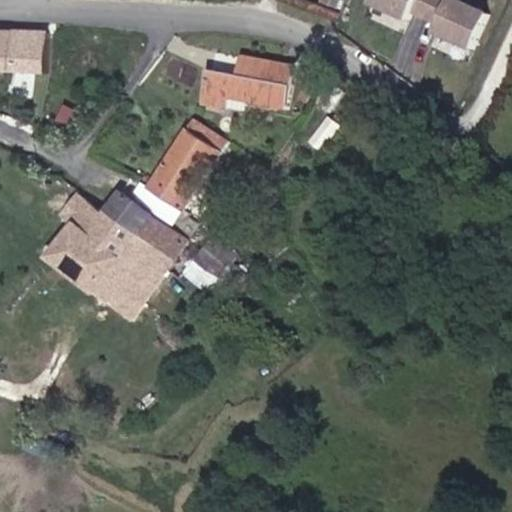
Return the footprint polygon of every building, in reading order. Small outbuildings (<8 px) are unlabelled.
[(493,16),(455,0),(375,0),(373,5),(412,22),(415,14),(442,26),(439,34),(477,51),(493,16)] [(0,71),(15,73),(18,33),(0,32),(0,71)] [(51,75),(53,34),(18,33),(15,73),(51,75)] [(121,82),(146,40),(71,35),(67,76),(121,82)] [(289,109),(296,68),(245,58),(241,76),(213,71),(207,104),(229,108),(231,98),(289,109)] [(308,103),(319,85),(310,79),(300,97),(308,103)] [(331,113),(346,93),(332,82),(317,103),(331,113)] [(187,213),(232,143),(197,121),(153,190),(187,213)] [(25,229),(36,206),(8,193),(9,191),(0,186),(0,224),(3,218),(25,229)] [(140,232),(154,214),(123,193),(110,210),(140,232)] [(133,321),(190,240),(170,226),(156,243),(140,232),(110,210),(107,215),(82,196),(65,219),(76,227),(52,259),(133,321)] [(154,214),(140,232),(156,243),(170,226),(154,214)] [(275,257),(287,248),(273,235),(260,246),(275,257)] [(205,293),(238,256),(216,238),(184,274),(205,293)]
